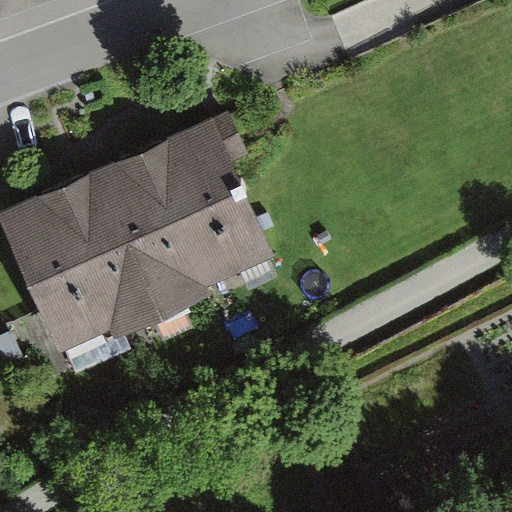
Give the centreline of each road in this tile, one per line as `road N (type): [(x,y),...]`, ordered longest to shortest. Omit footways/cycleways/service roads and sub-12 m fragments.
road 1 (track): [(511,240),(173,421),(28,511)]
road 2 (residential): [(0,74),(232,0)]
